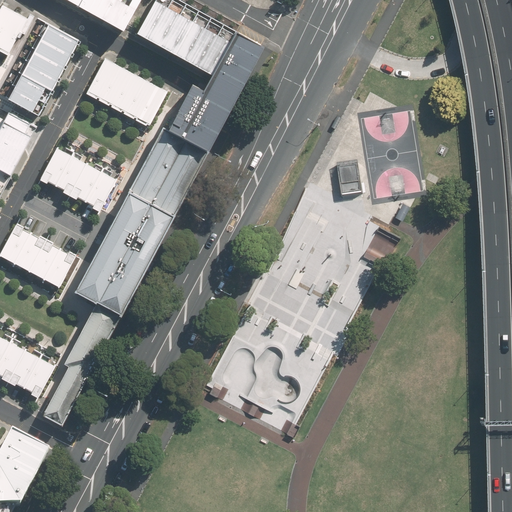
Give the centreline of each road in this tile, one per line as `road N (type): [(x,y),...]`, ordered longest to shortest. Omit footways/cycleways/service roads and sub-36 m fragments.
road 1 (motorway): [(399,511),(399,246),(385,141),(349,0)]
road 2 (motorway): [(465,0),(490,162),(502,511)]
road 3 (secondary): [(99,462),(265,150)]
road 4 (residential): [(101,39),(190,86),(265,150)]
road 5 (secondary): [(265,150),(348,0)]
road 6 (residential): [(101,39),(23,186)]
